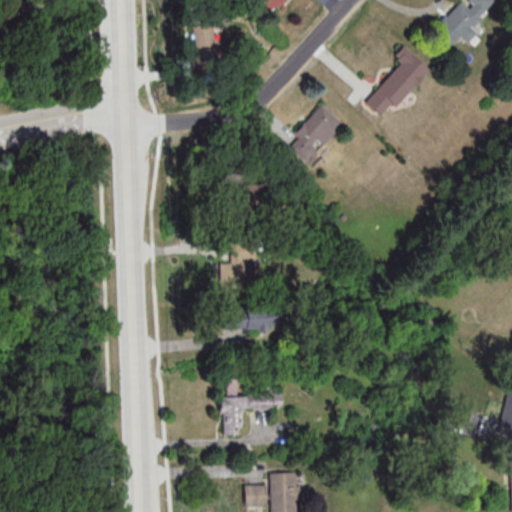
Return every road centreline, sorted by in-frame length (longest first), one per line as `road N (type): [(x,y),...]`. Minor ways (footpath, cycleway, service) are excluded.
road 1 (secondary): [(141,511),(127,108)]
road 2 (residential): [(128,127),(254,99),(352,0)]
